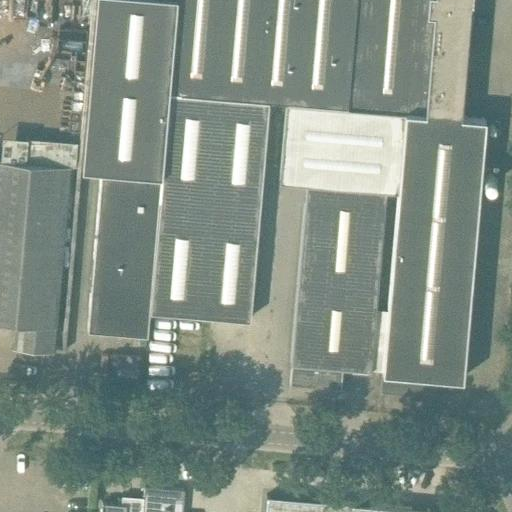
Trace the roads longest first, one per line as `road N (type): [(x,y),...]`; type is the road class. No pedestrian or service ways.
road 1 (unclassified): [(511,464),(0,418)]
road 2 (unknown): [(225,511),(230,438),(261,406),(283,116)]
road 3 (unknown): [(76,424),(98,154)]
